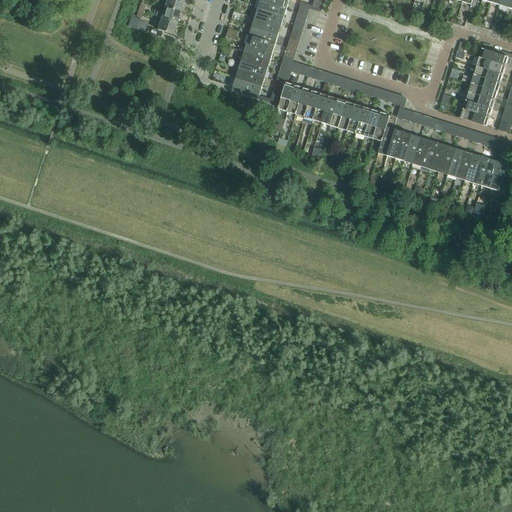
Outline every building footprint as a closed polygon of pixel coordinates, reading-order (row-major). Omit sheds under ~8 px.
[(184,1),(181,0),(166,0),(165,7),(181,12),(184,1)] [(290,1),(285,0),(261,0),(261,2),(287,11),(290,1)] [(322,2),(316,0),(313,7),(320,9),(322,2)] [(511,0),(501,0),(500,6),(509,9),(511,0)] [(287,11),(261,2),(258,11),(285,19),(287,11)] [(181,12),(165,7),(163,13),(155,11),(153,16),(161,19),(177,24),(181,12)] [(301,7),(299,14),(305,16),(307,9),(301,7)] [(285,19),(258,11),(255,20),(282,28),(285,19)] [(305,16),(299,14),(296,21),(303,23),(305,16)] [(174,36),(177,24),(161,19),(157,31),(153,29),(151,34),(161,37),(162,32),(174,36)] [(282,28),(255,20),(253,28),(279,36),(282,28)] [(295,24),(293,31),(299,33),(301,26),(295,24)] [(279,36),(253,28),(250,37),(276,45),(279,36)] [(299,33),(293,31),(291,38),(297,40),(299,33)] [(276,45),(250,37),(247,45),(274,53),(276,45)] [(290,41),(288,48),(294,50),(296,43),(290,41)] [(274,53),(247,45),(245,54),(271,62),(274,53)] [(294,50),(288,48),(286,55),(292,57),(294,50)] [(483,50),(480,59),(506,67),(509,58),(483,50)] [(271,62),(245,54),(242,62),(268,71),(271,62)] [(285,59),(282,65),(289,67),(291,61),(285,59)] [(506,67),(480,59),(477,67),(504,76),(506,67)] [(268,71),(242,62),(239,71),(266,79),(268,71)] [(289,67),(282,65),(280,72),(286,74),(289,67)] [(300,69),(293,66),(291,73),(298,75),(300,69)] [(504,76),(477,67),(475,75),(501,84),(504,76)] [(310,72),(303,70),(301,76),(308,78),(310,72)] [(266,79),(239,71),(236,80),(263,88),(266,79)] [(317,74),(310,72),(308,78),(315,80),(317,74)] [(327,77),(321,75),(319,81),(325,83),(327,77)] [(501,84),(475,75),(472,85),(498,93),(501,84)] [(279,76),(277,82),(283,84),(285,78),(279,76)] [(334,79),(327,77),(325,83),(332,85),(334,79)] [(263,88),(236,80),(234,89),(260,97),(263,88)] [(344,83),(338,80),(336,87),(343,89),(344,83)] [(283,84),(277,82),(275,90),(281,91),(283,84)] [(352,85),(344,83),(343,89),(350,91),(352,85)] [(287,84),(280,107),(279,110),(288,113),(296,87),(287,84)] [(498,93),(472,85),(469,93),(496,101),(498,93)] [(362,88),(355,86),(353,92),(360,94),(362,88)] [(305,89),(296,87),(288,113),(296,116),(305,89)] [(369,90),(362,88),(360,94),(367,96),(369,90)] [(313,92),(305,89),(296,116),(305,118),(313,92)] [(379,93),(372,91),(370,97),(377,99),(379,93)] [(313,121),(322,95),(313,92),(305,118),(304,123),(312,126),(313,121)] [(272,100),(278,102),(280,95),(274,93),(272,100)] [(386,96),(379,93),(377,99),(384,102),(386,96)] [(496,101),(469,93),(467,102),(493,110),(496,101)] [(330,97),(322,95),(313,121),(322,124),(330,97)] [(339,100),(330,97),(322,124),(331,127),(339,100)] [(396,99),(389,97),(387,103),(394,105),(396,99)] [(403,101),(396,99),(394,105),(401,107),(403,101)] [(348,103),(339,100),(331,127),(340,129),(348,103)] [(493,110),(467,102),(464,110),(490,118),(493,110)] [(356,106),(348,103),(340,129),(348,132),(356,106)] [(365,108),(356,106),(348,132),(356,135),(365,108)] [(373,111),(365,108),(356,135),(365,137),(373,111)] [(490,118),(464,110),(461,120),(487,128),(490,118)] [(382,114),(373,111),(365,137),(374,140),(382,114)] [(391,116),(382,114),(374,140),(382,143),(387,128),(388,128),(391,116)] [(401,120),(409,122),(411,116),(403,114),(401,120)] [(510,116),(504,114),(502,121),(508,122),(510,116)] [(417,118),(411,116),(409,122),(415,124),(417,118)] [(419,125),(426,127),(428,121),(421,119),(419,125)] [(434,123),(428,121),(426,127),(432,129),(434,123)] [(444,127),(438,124),(436,130),(442,133),(444,127)] [(501,124),(499,131),(505,133),(507,126),(501,124)] [(451,129),(444,127),(442,133),(449,135),(451,129)] [(396,131),(388,128),(387,128),(382,143),(379,154),(388,157),(396,131)] [(462,132),(455,130),(453,136),(460,138),(462,132)] [(405,134),(396,131),(388,157),(397,160),(405,134)] [(469,134),(462,132),(460,138),(467,140),(469,134)] [(413,136),(405,134),(397,160),(405,162),(413,136)] [(471,141),(477,144),(479,137),(472,135),(471,141)] [(422,139),(413,136),(405,162),(414,165),(422,139)] [(486,140),(479,137),(477,144),(484,146),(486,140)] [(430,141),(422,139),(414,165),(422,168),(430,141)] [(439,144),(430,141),(422,168),(431,170),(439,144)] [(496,143),(490,141),(488,147),(494,149),(496,143)] [(503,145),(496,143),(494,149),(501,151),(503,145)] [(448,147),(439,144),(431,170),(439,173),(448,147)] [(456,150),(448,147),(439,173),(448,176),(456,150)] [(465,152),(456,150),(448,176),(457,179),(465,152)] [(464,185),(465,181),(473,155),(465,152),(457,179),(456,182),(464,185)] [(482,158),(473,155),(465,181),(474,184),(482,158)] [(491,160),(482,158),(474,184),(482,187),(491,160)] [(499,163),(491,160),(482,187),(491,189),(499,163)] [(509,166),(499,163),(491,189),(500,192),(509,166)]
